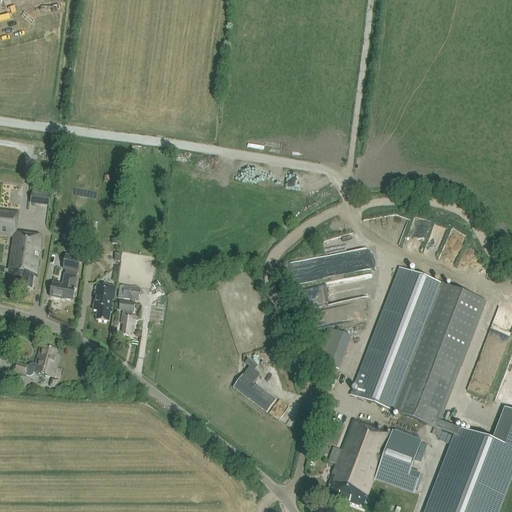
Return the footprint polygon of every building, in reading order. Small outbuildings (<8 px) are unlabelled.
[(0,235),(2,235),(2,230),(6,230),(6,236),(14,237),(12,249),(14,249),(11,268),(9,268),(9,270),(5,269),(0,268),(0,273),(4,274),(4,273),(8,274),(7,281),(23,283),(22,288),(32,290),(34,277),(36,278),(38,261),(33,260),(34,250),(40,250),(42,236),(16,232),(19,213),(0,210),(0,235)] [(84,234),(86,221),(66,218),(64,231),(84,234)] [(62,299),(64,298),(73,299),(74,292),(75,292),(75,291),(74,291),(75,286),(77,277),(76,277),(77,272),(80,258),(65,255),(62,269),(65,270),(64,275),(62,285),(52,283),(50,297),(62,299)] [(352,392),(350,396),(456,437),(426,511),(497,511),(511,474),(511,449),(491,442),(440,422),(486,302),(400,269),(354,386),(359,388),(357,394),(352,392)] [(96,320),(109,322),(110,312),(112,312),(115,287),(96,284),(93,310),(97,311),(96,320)] [(118,298),(138,301),(140,289),(120,286),(118,298)] [(303,307),(321,306),(320,288),(302,289),(303,307)] [(118,310),(122,311),(120,323),(122,324),(121,335),(130,336),(130,332),(133,332),(135,316),(131,316),(132,312),(133,312),(134,303),(119,301),(118,310)] [(317,365),(338,371),(349,336),(328,329),(317,365)] [(54,378),(59,356),(55,355),(56,351),(40,347),(36,365),(32,364),(29,366),(29,368),(16,364),(13,373),(27,376),(30,377),(34,375),(34,373),(54,378)] [(233,388),(267,413),(276,401),(254,384),(260,375),(255,371),(258,367),(248,360),(245,364),(250,368),(243,376),(233,388)] [(330,487),(327,495),(362,509),(379,467),(380,468),(376,479),(414,493),(421,476),(410,472),(417,453),(389,443),(385,454),(384,454),(390,436),(353,422),(332,475),(334,476),(331,483),(332,483),(330,487)] [(319,443),(315,454),(324,457),(328,445),(319,443)]
